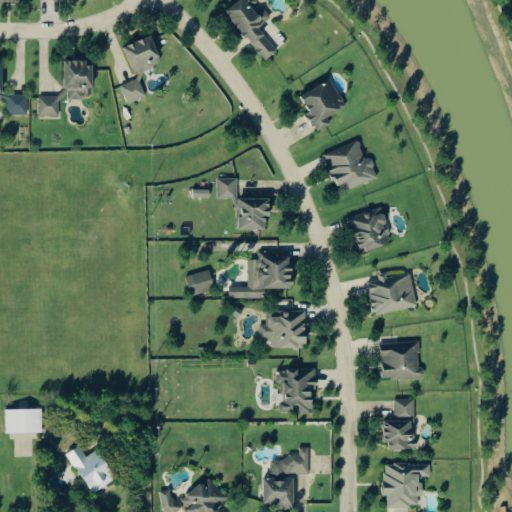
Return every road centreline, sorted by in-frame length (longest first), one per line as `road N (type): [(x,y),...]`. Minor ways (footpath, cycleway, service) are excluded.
road 1 (residential): [(162,0),(267,127),(316,233),(346,369),(348,511)]
road 2 (residential): [(138,0),(79,26),(0,30)]
